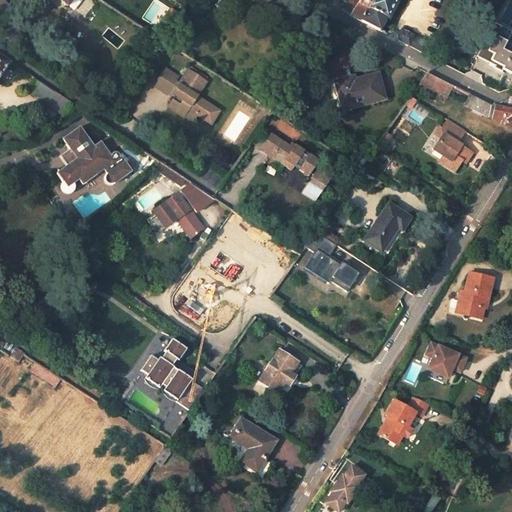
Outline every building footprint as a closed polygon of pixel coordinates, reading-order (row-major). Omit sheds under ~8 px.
[(349,0),(343,10),(350,15),(359,0),(349,0)] [(359,0),(350,15),(379,30),(385,18),(386,18),(395,0),(359,0)] [(495,24),(477,56),(496,65),(495,67),(502,71),(504,68),(511,72),(511,55),(502,50),(511,32),(495,24)] [(414,37),(401,30),(398,36),(398,38),(398,39),(399,40),(410,46),(414,37)] [(426,54),(430,46),(414,37),(410,46),(426,54)] [(0,76),(10,62),(0,54),(0,76)] [(179,76),(167,69),(162,76),(174,84),(179,76)] [(197,98),(207,84),(205,83),(199,78),(189,71),(183,80),(176,90),(183,95),(180,99),(177,97),(171,106),(186,116),(189,111),(197,117),(205,122),(214,109),(197,98)] [(423,84),(450,98),(456,87),(430,73),(423,84)] [(155,86),(167,94),(169,92),(177,97),(180,99),(183,95),(176,90),(183,80),(179,76),(174,84),(162,76),(155,86)] [(344,111),(385,100),(379,76),(355,82),(354,79),(337,84),(344,111)] [(34,95),(47,104),(46,106),(64,117),(73,104),(42,83),(34,95)] [(511,111),(497,108),(497,109),(474,96),(468,105),(495,120),(503,122),(502,128),(511,129),(511,111)] [(211,126),(220,113),(214,109),(205,122),(211,126)] [(197,117),(189,111),(186,116),(194,122),(197,117)] [(472,155),(457,145),(464,133),(447,122),(441,132),(438,130),(433,139),(439,143),(433,153),(443,160),(450,165),(447,170),(455,175),(462,163),(465,165),(472,155)] [(111,158),(99,143),(93,147),(78,128),(61,140),(70,152),(72,155),(69,165),(67,167),(57,175),(68,189),(79,181),(95,170),(95,165),(100,166),(104,170),(107,176),(106,177),(105,179),(105,182),(107,185),(110,187),(112,187),(115,186),(131,174),(120,159),(118,160),(119,159),(118,158),(117,156),(115,155),(113,156),(111,158)] [(270,160),(281,143),(271,136),(260,153),(268,158),(270,160)] [(319,162),(292,144),(289,148),(281,143),(270,160),(282,168),(291,173),(295,169),(309,178),(319,162)] [(69,165),(72,155),(70,152),(61,158),(67,167),(69,165)] [(357,153),(349,163),(361,171),(369,160),(357,153)] [(264,163),(279,173),(282,168),(270,160),(268,158),(264,163)] [(450,165),(443,160),(440,166),(447,170),(450,165)] [(95,170),(79,181),(83,187),(104,170),(100,166),(95,165),(95,170)] [(161,175),(183,189),(188,181),(166,166),(161,175)] [(184,193),(200,214),(205,210),(217,201),(194,185),(184,193)] [(159,237),(179,222),(189,235),(193,240),(205,231),(180,196),(156,214),(157,216),(149,222),(159,237)] [(389,207),(364,244),(381,255),(397,231),(402,235),(411,221),(389,207)] [(230,213),(226,220),(239,227),(243,220),(230,213)] [(217,237),(231,247),(241,232),(227,223),(217,237)] [(315,235),(306,248),(314,254),(304,269),(329,285),(330,283),(347,294),(358,277),(341,266),(339,268),(328,260),(336,248),(315,235)] [(251,267),(221,246),(210,263),(227,274),(225,278),(244,291),(255,276),(248,271),(251,267)] [(197,266),(205,271),(210,263),(203,257),(197,266)] [(480,313),(483,302),(486,303),(491,283),(466,276),(461,297),(457,296),(453,313),(464,316),(463,320),(477,324),(480,313)] [(175,403),(188,413),(203,392),(190,383),(191,382),(177,372),(176,373),(172,370),(173,370),(171,368),(176,362),(178,363),(186,351),(172,342),(164,353),(166,354),(161,361),(159,360),(157,362),(151,358),(140,372),(178,399),(175,403)] [(465,362),(431,346),(426,358),(433,361),(429,368),(438,372),(436,376),(447,381),(451,371),(454,370),(455,374),(459,376),(465,362)] [(12,357),(20,363),(24,357),(16,352),(12,357)] [(278,353),(258,383),(275,394),(278,396),(284,385),(289,388),(295,378),(294,377),(291,376),(298,366),(278,353)] [(60,380),(37,365),(30,374),(54,390),(60,380)] [(294,377),(300,368),(298,366),(291,376),(294,377)] [(438,372),(429,368),(427,372),(436,376),(438,372)] [(387,424),(384,430),(381,429),(376,442),(396,450),(400,441),(405,443),(410,432),(405,430),(411,415),(418,418),(423,407),(408,400),(402,412),(388,405),(381,422),(387,424)] [(276,443),(241,421),(231,437),(249,449),(241,463),(265,479),(274,465),(265,459),(276,443)] [(163,448),(149,468),(155,473),(170,452),(163,448)] [(357,487),(364,477),(351,467),(343,478),(342,477),(330,494),(332,495),(324,505),(334,511),(339,511),(345,504),(347,505),(358,488),(357,487)]
